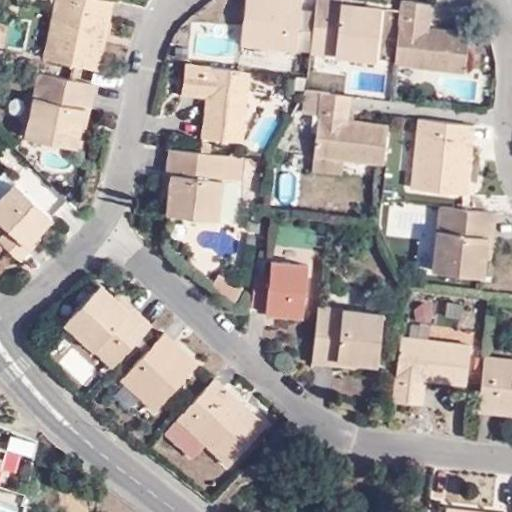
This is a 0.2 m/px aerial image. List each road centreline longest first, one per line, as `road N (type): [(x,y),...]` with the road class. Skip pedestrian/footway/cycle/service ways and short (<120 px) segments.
road 1 (residential): [(99,228),(341,436),(511,460)]
road 2 (residential): [(0,348),(118,467),(180,511)]
road 3 (residential): [(99,228),(127,154),(145,49),(173,0)]
road 4 (residential): [(0,320),(57,278),(99,228)]
